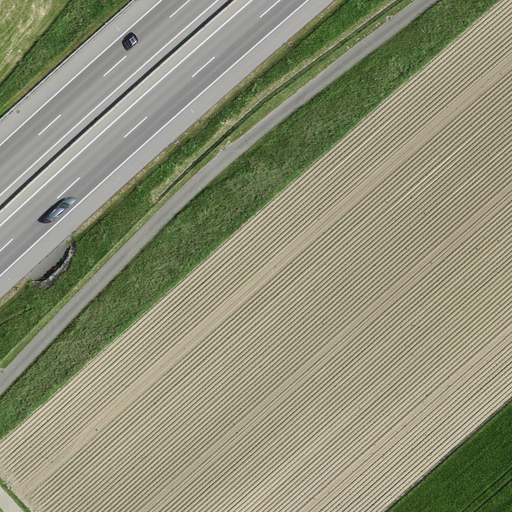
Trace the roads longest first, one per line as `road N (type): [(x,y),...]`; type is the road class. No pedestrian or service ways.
road 1 (track): [(427,0),(200,179),(0,385)]
road 2 (motorway): [(0,250),(279,0)]
road 3 (motorway): [(189,0),(0,170)]
